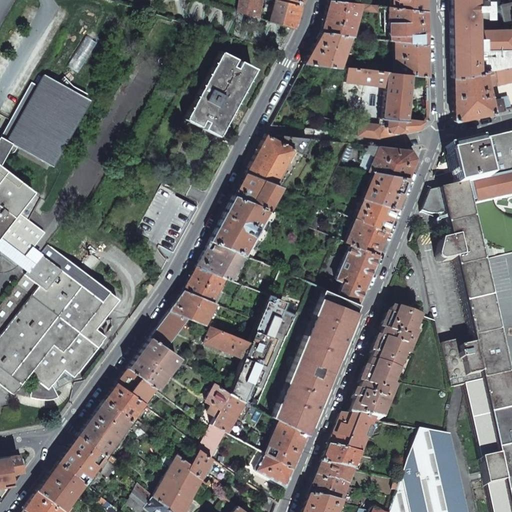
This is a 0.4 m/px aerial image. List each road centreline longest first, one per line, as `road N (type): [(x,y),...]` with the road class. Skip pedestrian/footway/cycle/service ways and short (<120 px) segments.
road 1 (residential): [(61,430),(169,281),(298,42),(309,0)]
road 2 (residential): [(434,138),(287,511)]
road 3 (residential): [(436,0),(434,138)]
